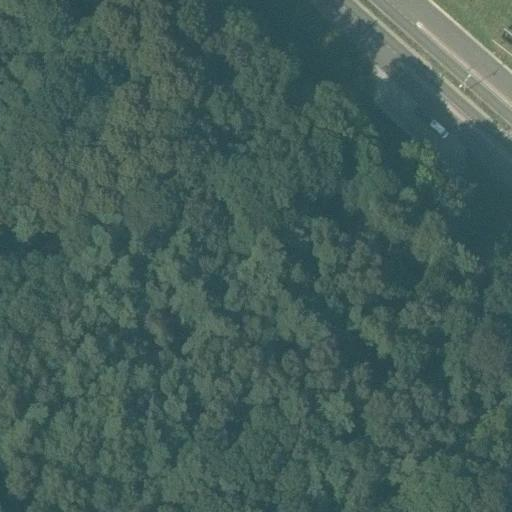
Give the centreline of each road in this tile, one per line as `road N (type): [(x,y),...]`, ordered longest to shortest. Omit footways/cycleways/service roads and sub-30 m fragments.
road 1 (primary): [(344,0),(511,148)]
road 2 (primary): [(511,119),(377,0)]
